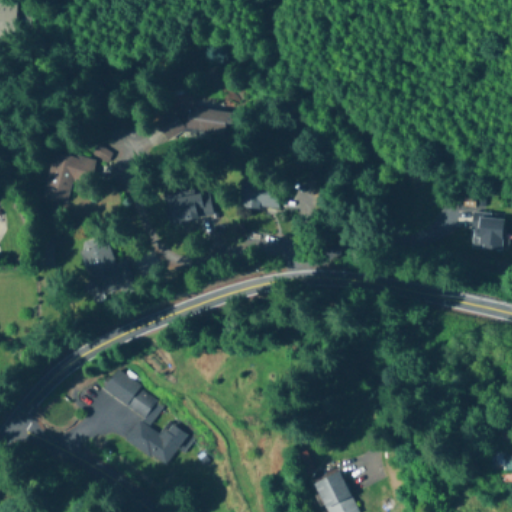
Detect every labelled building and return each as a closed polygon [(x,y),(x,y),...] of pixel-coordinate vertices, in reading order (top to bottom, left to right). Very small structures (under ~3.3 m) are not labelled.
[(0,0),(0,34),(13,35),(13,0),(0,0)] [(217,112),(165,103),(160,132),(212,141),(217,112)] [(91,155),(105,163),(110,153),(97,145),(91,155)] [(66,205),(71,180),(88,184),(92,160),(51,152),(42,200),(66,205)] [(278,210),(279,185),(240,183),(239,209),(278,210)] [(165,200),(169,224),(212,217),(208,193),(165,200)] [(472,250),(502,251),(502,216),(472,215),(472,250)] [(81,249),(95,297),(133,285),(125,260),(114,264),(107,241),(81,249)] [(186,436),(167,422),(158,434),(148,427),(163,404),(115,371),(101,390),(141,417),(124,441),(164,468),(186,436)] [(301,463),(308,459),(304,453),(297,457),(301,463)] [(326,511),(356,511),(339,472),(313,484),(326,511)]
